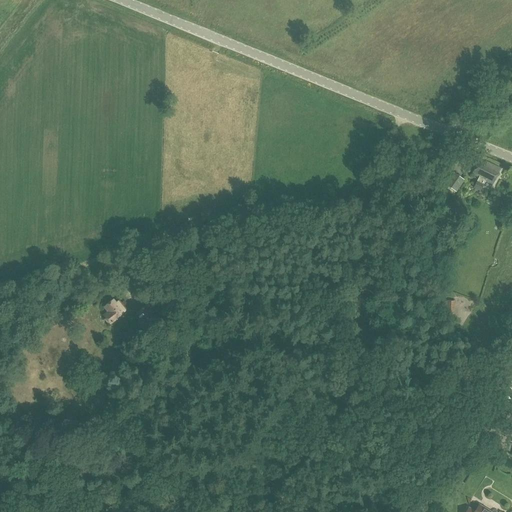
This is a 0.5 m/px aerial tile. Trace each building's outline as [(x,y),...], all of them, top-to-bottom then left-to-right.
[(479,160),(472,174),(493,184),(500,169),(487,163),(479,160)] [(464,180),(454,173),(446,185),(456,191),(464,180)] [(484,184),(477,181),(473,188),(480,191),(484,184)] [(159,294),(154,298),(154,303),(160,310),(167,304),(159,294)] [(116,318),(126,310),(119,301),(117,302),(114,299),(104,307),(107,312),(103,315),(111,325),(117,319),(116,318)] [(148,317),(151,314),(156,310),(150,302),(135,314),(142,321),(148,317)]
